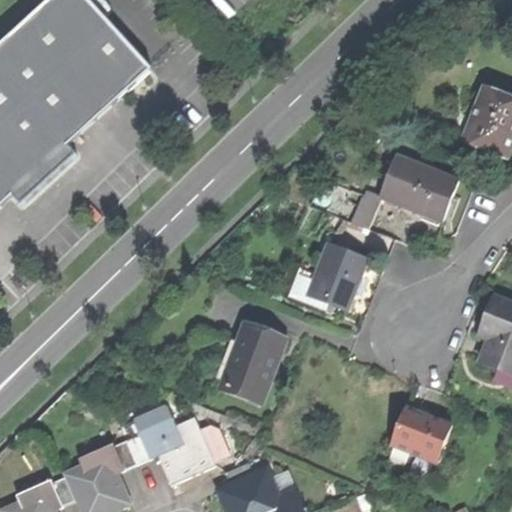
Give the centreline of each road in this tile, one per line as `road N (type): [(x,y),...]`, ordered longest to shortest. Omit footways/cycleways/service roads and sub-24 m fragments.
road 1 (unclassified): [(20,369),(401,0)]
road 2 (residential): [(511,214),(414,321)]
